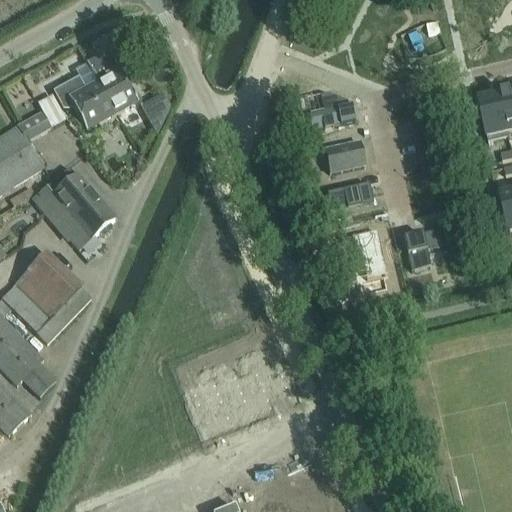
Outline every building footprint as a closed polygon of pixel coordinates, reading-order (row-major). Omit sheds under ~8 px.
[(108,54),(86,66),(96,85),(100,83),(104,90),(108,98),(105,100),(115,118),(138,105),(124,79),(120,72),(118,73),(108,54)] [(68,103),(85,134),(115,118),(105,100),(108,98),(104,90),(100,83),(96,85),(96,86),(85,92),(78,80),(52,94),(59,107),(68,103)] [(324,114),(310,117),(313,133),(354,124),(351,109),(347,109),(346,104),(326,96),(320,97),(324,114)] [(511,97),(499,100),(509,142),(510,147),(511,146),(511,97)] [(499,100),(479,105),(489,147),(509,142),(499,100)] [(17,129),(0,140),(0,197),(43,170),(27,145),(67,119),(63,112),(58,115),(51,103),(39,110),(42,114),(17,129)] [(359,146),(324,154),(329,177),(365,169),(359,146)] [(511,154),(501,157),(503,165),(511,163),(511,154)] [(69,172),(32,202),(51,225),(55,222),(61,229),(60,230),(78,253),(98,237),(99,239),(104,239),(111,234),(111,229),(109,227),(114,223),(77,179),(76,180),(69,172)] [(369,187),(327,197),(331,216),(373,206),(369,187)] [(511,192),(500,195),(509,237),(511,236),(511,192)] [(377,234),(346,241),(356,284),(387,278),(377,234)] [(434,234),(403,241),(410,274),(429,270),(426,253),(438,250),(434,234)] [(26,389),(35,398),(39,402),(57,385),(39,367),(43,364),(2,322),(11,313),(36,337),(47,347),(91,301),(44,256),(0,303),(0,371),(16,389),(21,384),(26,389)] [(226,319),(250,308),(229,261),(197,274),(213,312),(177,328),(187,352),(232,333),(226,319)] [(253,337),(242,342),(245,349),(257,345),(253,337)] [(242,342),(231,347),(234,354),(245,349),(242,342)] [(211,348),(200,353),(203,360),(214,355),(211,348)] [(200,353),(189,358),(192,365),(203,360),(200,353)] [(277,366),(256,375),(271,410),(292,401),(284,382),(286,381),(282,370),(279,371),(277,366)] [(256,375),(236,383),(251,418),(271,410),(256,375)] [(236,383),(216,392),(232,427),(251,418),(236,383)] [(9,396),(0,386),(0,431),(8,440),(31,419),(9,396)] [(216,392),(196,401),(211,436),(232,427),(216,392)] [(300,478),(274,489),(284,511),(297,506),(299,511),(332,511),(330,507),(332,506),(327,496),(326,497),(320,483),(305,490),(300,478)]
